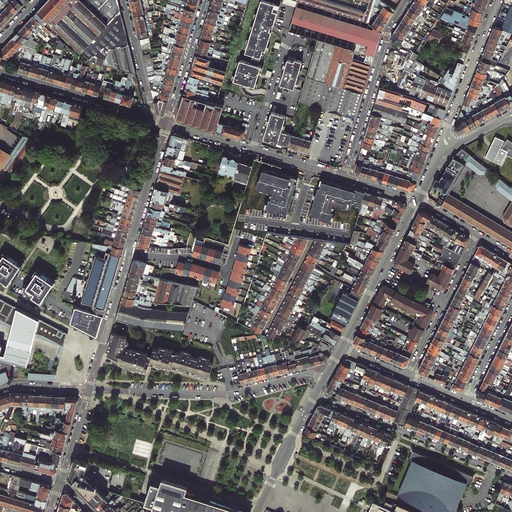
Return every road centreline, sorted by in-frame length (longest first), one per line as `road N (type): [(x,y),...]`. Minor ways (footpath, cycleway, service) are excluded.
road 1 (tertiary): [(324,378),(307,373),(225,394),(89,389)]
road 2 (residential): [(315,394),(511,476)]
road 3 (residential): [(406,0),(387,28),(344,176)]
road 4 (tertiary): [(341,347),(417,199)]
road 5 (residential): [(447,150),(447,126),(497,0)]
road 6 (residential): [(476,234),(407,375)]
road 7 (residential): [(0,70),(149,117)]
road 8 (residential): [(128,253),(89,389)]
road 9 (residential): [(167,123),(128,253)]
road 10 (residential): [(252,149),(287,34),(301,39)]
road 11 (tertiary): [(256,511),(315,394)]
road 12 (residential): [(204,0),(167,123)]
road 13 (residential): [(149,117),(123,0)]
